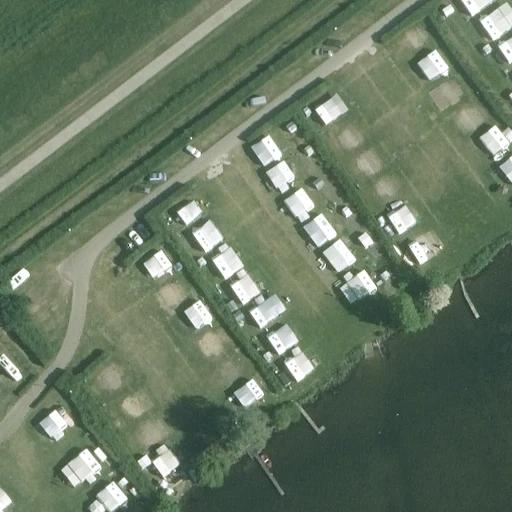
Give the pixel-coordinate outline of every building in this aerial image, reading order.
[(279,170),(288,165),(278,149),(270,155),(279,170)] [(293,198),(301,192),(290,176),(281,182),(293,198)] [(188,217),(180,224),(192,239),(200,233),(188,217)] [(199,247),(210,265),(218,259),(207,242),(199,247)] [(351,278),(359,272),(347,254),(339,259),(351,278)] [(165,260),(155,268),(172,290),(181,282),(165,260)] [(224,268),(217,274),(230,291),(237,285),(224,268)] [(370,284),(362,290),(375,307),(382,301),(370,284)] [(250,316),(257,311),(244,294),(237,300),(250,316)] [(145,465),(154,461),(148,443),(138,447),(145,465)]
